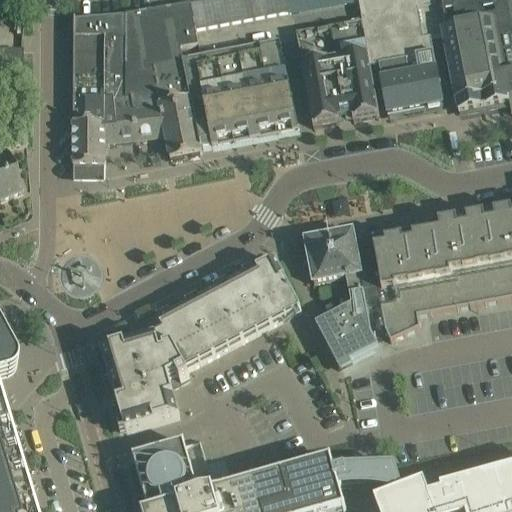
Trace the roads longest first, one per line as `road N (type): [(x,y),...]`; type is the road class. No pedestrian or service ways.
road 1 (unknown): [(511,324),(395,352),(379,381),(382,398),(397,409),(511,391)]
road 2 (unclassified): [(30,290),(49,242),(49,0)]
road 3 (residential): [(263,217),(290,181),(386,161),(404,161),(452,186),(511,176)]
road 4 (unclassified): [(66,335),(240,242),(263,217)]
road 5 (tertiary): [(118,511),(66,335)]
